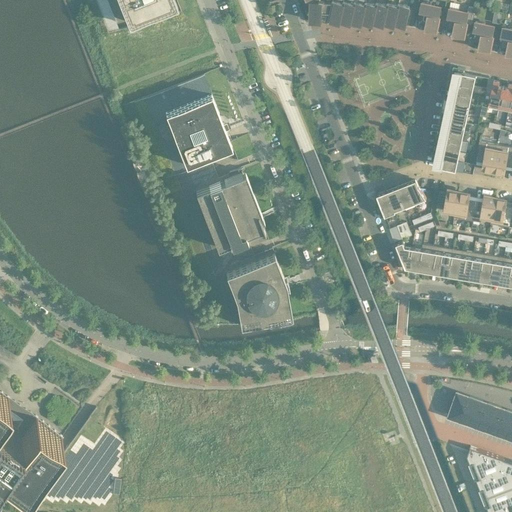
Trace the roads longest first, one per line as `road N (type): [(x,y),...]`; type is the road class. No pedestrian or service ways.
road 1 (tertiary): [(340,347),(223,364),(155,356),(68,321),(0,258)]
road 2 (unclassified): [(340,347),(207,0)]
road 3 (residential): [(298,39),(356,191)]
road 4 (unclassified): [(420,354),(421,396),(433,426),(511,454)]
road 5 (residential): [(442,47),(298,39)]
road 6 (residential): [(421,167),(442,47)]
